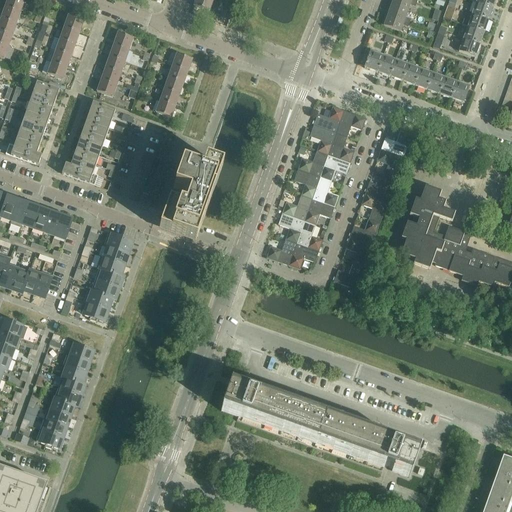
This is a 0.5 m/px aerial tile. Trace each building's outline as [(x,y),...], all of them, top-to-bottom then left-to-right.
[(19,0),(7,0),(5,9),(20,14),(25,2),(19,0)] [(209,13),(213,1),(209,0),(196,0),(194,8),(209,13)] [(417,5),(403,0),(390,0),(389,6),(408,13),(410,7),(415,9),(417,5)] [(496,0),(477,0),(476,4),(493,10),(496,0)] [(493,10),(476,4),(472,16),(488,22),(493,10)] [(408,13),(389,6),(385,16),(409,25),(411,21),(405,19),(408,13)] [(5,9),(1,20),(16,25),(20,14),(5,9)] [(488,22),(472,16),(466,14),(462,26),(467,28),(484,34),(488,22)] [(408,29),(409,25),(385,16),(381,27),(400,34),(403,27),(408,29)] [(68,17),(64,29),(79,35),(84,23),(68,17)] [(1,20),(0,22),(0,32),(12,37),(16,25),(1,20)] [(484,34),(467,28),(463,41),(480,46),(484,34)] [(79,35),(64,29),(60,41),(75,47),(79,35)] [(0,32),(0,45),(8,49),(12,37),(0,32)] [(118,35),(113,47),(129,52),(133,40),(118,35)] [(75,47),(60,41),(56,52),(71,58),(75,47)] [(480,46),(463,41),(458,53),(475,59),(480,46)] [(0,58),(4,60),(8,49),(0,45),(0,58)] [(113,47),(109,58),(125,64),(129,52),(113,47)] [(71,58),(56,52),(51,64),(67,70),(71,58)] [(364,70),(377,74),(383,58),(370,53),(364,70)] [(176,56),(172,68),(188,73),(192,61),(176,56)] [(109,58),(105,70),(121,76),(125,64),(109,58)] [(395,62),(383,58),(377,74),(389,78),(395,62)] [(407,66),(395,62),(389,78),(402,83),(407,66)] [(67,70),(51,64),(47,76),(63,81),(67,70)] [(419,71),(407,66),(402,83),(414,87),(419,71)] [(188,73),(172,68),(168,79),(184,85),(188,73)] [(105,70),(101,82),(117,87),(121,76),(105,70)] [(432,75),(419,71),(414,87),(426,92),(432,75)] [(444,79),(432,75),(426,92),(438,96),(444,79)] [(184,85),(168,79),(164,91),(180,96),(184,85)] [(456,84),(444,79),(438,96),(451,100),(456,84)] [(101,82),(97,93),(112,99),(117,87),(101,82)] [(469,88),(456,84),(451,100),(463,105),(463,104),(467,93),(469,88)] [(59,92),(37,85),(33,94),(56,102),(59,92)] [(180,96),(164,91),(160,102),(175,108),(180,96)] [(56,102),(33,94),(30,103),(53,111),(56,102)] [(511,103),(505,101),(503,106),(511,109),(511,103)] [(175,108),(160,102),(156,114),(171,120),(175,108)] [(53,111),(30,103),(27,112),(49,120),(53,111)] [(115,112),(93,104),(90,114),(112,121),(115,112)] [(501,112),(511,116),(511,109),(503,106),(501,112)] [(317,116),(313,127),(336,135),(344,113),(332,109),(328,120),(317,116)] [(49,120),(27,112),(24,121),(46,129),(49,120)] [(366,121),(344,113),(336,135),(347,139),(351,129),(362,133),(366,121)] [(112,121),(90,114),(86,123),(109,131),(112,121)] [(46,129),(24,121),(20,130),(43,138),(46,129)] [(109,131),(86,123),(83,132),(106,140),(109,131)] [(336,135),(313,127),(309,139),(320,143),(317,153),(328,157),(336,135)] [(43,138),(20,130),(17,139),(40,147),(43,138)] [(106,140),(83,132),(80,141),(102,149),(106,140)] [(396,144),(385,140),(381,151),(403,159),(411,137),(400,133),(396,144)] [(343,150),(347,139),(336,135),(328,157),(350,165),(354,154),(343,150)] [(40,147),(17,139),(14,148),(36,156),(40,147)] [(102,149),(80,141),(77,150),(99,158),(102,149)] [(36,156),(14,148),(9,146),(5,156),(38,168),(42,157),(36,156)] [(99,158),(77,150),(74,159),(96,167),(99,158)] [(403,159),(381,151),(377,163),(388,167),(384,177),(396,181),(403,159)] [(302,160),(298,171),(320,179),(328,157),(317,153),(313,164),(302,160)] [(350,165),(328,157),(320,179),(331,183),(335,173),(346,177),(350,165)] [(96,167),(74,159),(70,168),(93,176),(96,167)] [(182,167),(165,213),(159,232),(195,245),(202,226),(223,168),(205,162),(201,174),(182,167)] [(93,176),(70,168),(65,166),(62,176),(94,188),(98,178),(93,176)] [(320,179),(298,171),(294,183),(305,187),(301,197),(312,201),(320,179)] [(380,188),(369,184),(365,195),(388,203),(396,181),(384,177),(380,188)] [(327,194),(331,183),(320,179),(312,201),(335,209),(339,198),(327,194)] [(429,271),(430,267),(431,264),(436,265),(435,268),(463,278),(461,282),(477,288),(478,283),(492,288),(494,283),(508,288),(511,278),(511,264),(473,251),(471,256),(465,253),(471,237),(449,229),(445,238),(435,234),(440,219),(451,223),(454,215),(442,211),(445,204),(438,201),(440,194),(425,189),(420,203),(415,201),(410,216),(419,220),(416,228),(407,225),(402,240),(406,242),(401,256),(415,261),(414,265),(429,271)] [(388,203),(365,195),(361,207),(372,211),(368,221),(380,226),(388,203)] [(286,204),(282,216),(304,223),(312,201),(301,197),(297,208),(286,204)] [(10,226),(18,203),(7,199),(0,218),(11,222),(9,226),(10,226)] [(335,209),(312,201),(304,223),(316,227),(319,217),(331,221),(335,209)] [(21,230),(29,207),(18,203),(10,226),(21,230)] [(33,230),(40,211),(29,207),(21,230),(23,226),(33,230)] [(44,234),(50,215),(40,211),(33,230),(44,234)] [(54,237),(61,219),(50,215),(44,234),(54,237)] [(304,223),(282,216),(278,227),(289,231),(285,241),(297,246),(304,223)] [(72,223),(61,219),(54,237),(65,241),(72,223)] [(364,232),(353,228),(349,240),(372,248),(380,226),(368,221),(364,232)] [(312,238),(316,227),(304,223),(297,246),(319,254),(323,242),(312,238)] [(108,235),(104,247),(128,256),(132,244),(108,235)] [(372,248),(349,240),(345,251),(356,255),(353,266),(364,270),(372,248)] [(270,248),(266,260),(289,268),(297,246),(285,241),(281,252),(270,248)] [(319,254),(297,246),(289,268),(300,272),(304,261),(315,265),(319,254)] [(124,267),(128,256),(104,247),(104,248),(108,249),(104,259),(100,258),(100,259),(124,267)] [(0,287),(10,259),(0,255),(0,280),(2,282),(0,286),(0,287)] [(11,291),(19,269),(9,265),(11,259),(10,259),(0,287),(11,291)] [(120,278),(124,267),(100,259),(96,270),(123,279),(120,278)] [(349,276),(338,272),(334,284),(356,292),(364,270),(353,266),(349,276)] [(22,295),(29,273),(28,276),(18,273),(19,269),(11,291),(22,295)] [(119,291),(123,279),(96,270),(99,271),(95,282),(119,291)] [(33,296),(41,273),(40,277),(29,273),(22,295),(23,292),(33,296)] [(53,277),(41,273),(33,296),(45,300),(53,277)] [(115,302),(119,291),(95,282),(91,293),(115,302)] [(115,302),(91,293),(91,294),(92,294),(88,305),(108,312),(112,301),(115,302)] [(104,324),(108,312),(88,305),(84,317),(90,319),(89,322),(97,324),(98,322),(104,324)] [(3,321),(0,329),(0,332),(21,341),(22,340),(18,339),(22,328),(3,321)] [(21,341),(0,332),(0,345),(18,351),(21,341)] [(18,351),(0,345),(0,357),(10,361),(14,350),(17,352),(18,351)] [(71,345),(67,357),(89,365),(93,353),(71,345)] [(0,369),(6,371),(10,361),(0,357),(0,369)] [(86,375),(89,365),(67,357),(63,367),(86,375)] [(82,386),(86,375),(63,367),(63,368),(67,369),(63,379),(62,379),(85,387),(82,386)] [(81,398),(85,387),(62,379),(58,390),(81,398)] [(77,409),(81,398),(58,390),(55,400),(52,399),(52,400),(77,409)] [(228,390),(221,411),(235,415),(238,417),(236,423),(381,475),(384,468),(400,474),(409,477),(410,476),(417,456),(403,451),(404,449),(405,445),(385,438),(384,442),(383,444),(228,390)] [(77,409),(52,400),(48,410),(70,418),(74,408),(77,409)] [(67,429),(70,418),(48,410),(44,421),(67,429)] [(63,440),(67,429),(44,421),(40,432),(63,440)] [(0,437),(6,439),(8,433),(0,430),(0,437)] [(59,451),(63,440),(40,432),(36,443),(45,446),(44,449),(53,452),(53,449),(59,451)] [(28,440),(18,437),(15,443),(26,446),(28,440)] [(511,461),(506,459),(495,492),(511,497),(511,461)] [(43,511),(52,490),(0,471),(0,511),(43,511)] [(511,497),(495,492),(487,511),(509,511),(511,505),(511,497)]
